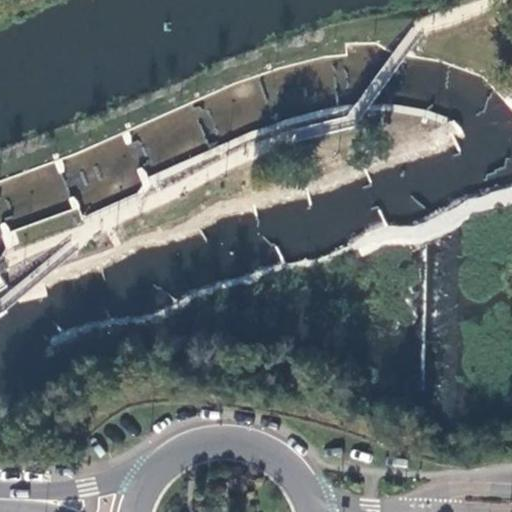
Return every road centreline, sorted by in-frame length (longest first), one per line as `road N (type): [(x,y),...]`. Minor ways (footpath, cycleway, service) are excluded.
road 1 (secondary): [(511,491),(458,488),(386,510),(307,491)]
road 2 (secondary): [(307,491),(274,453),(243,440),(193,443),(151,469)]
road 3 (secondary): [(151,469),(30,498)]
